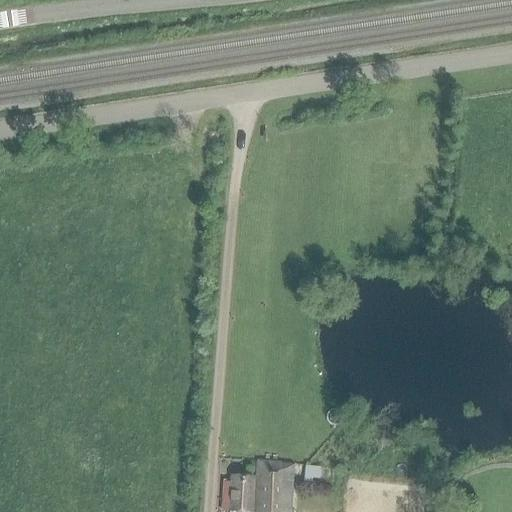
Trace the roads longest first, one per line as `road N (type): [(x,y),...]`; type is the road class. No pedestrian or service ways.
road 1 (unclassified): [(0,132),(511,54)]
road 2 (track): [(248,94),(234,170),(208,511)]
road 3 (unclassified): [(0,22),(197,0)]
